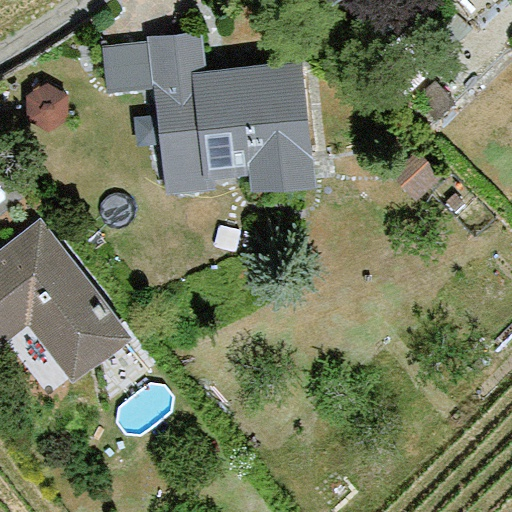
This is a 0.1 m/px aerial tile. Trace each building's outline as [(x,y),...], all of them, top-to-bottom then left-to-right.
[(373,7),(358,16),(366,28),(381,18),(373,7)] [(424,10),(413,16),(419,25),(429,18),(424,10)] [(207,26),(151,31),(153,50),(156,87),(164,183),(256,176),(257,187),(321,181),(311,57),(210,65),(207,26)] [(156,87),(153,50),(117,51),(119,88),(156,87)] [(0,351),(34,325),(79,383),(141,335),(47,214),(0,250),(0,351)]
